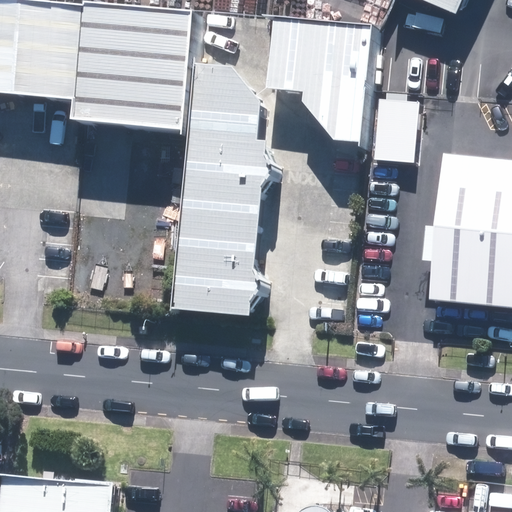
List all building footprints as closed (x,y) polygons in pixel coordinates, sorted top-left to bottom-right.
[(0,0),(0,92),(72,98),(70,121),(187,131),(172,308),(247,314),(263,102),(232,66),(202,64),(202,13),(0,0)] [(489,0),(453,0),(485,12),(489,0)] [(374,24),(270,15),(267,87),(301,92),(333,140),(364,143),(374,24)] [(511,160),(442,152),(429,301),(511,308),(511,160)] [(109,511),(112,486),(0,475),(0,511),(109,511)]
